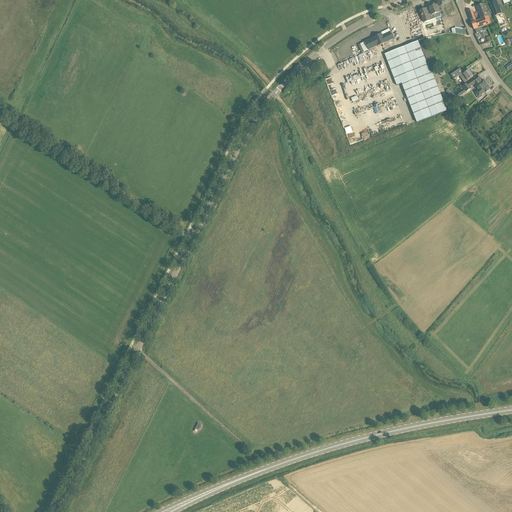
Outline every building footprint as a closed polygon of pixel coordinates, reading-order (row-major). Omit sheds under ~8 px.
[(495,17),(502,14),(496,0),(494,0),(489,2),(495,17)] [(491,23),(483,4),(477,7),(482,20),(477,21),(476,22),(478,28),(482,27),(491,23)] [(441,17),(437,6),(430,8),(429,7),(425,9),(426,9),(420,11),(425,23),(441,17)] [(476,22),(477,21),(476,20),(476,21),(472,10),(468,12),(474,30),(475,30),(478,28),(476,22)] [(394,40),(390,32),(382,36),(382,34),(373,38),(374,38),(370,40),(364,42),(368,50),(373,48),(377,46),(378,47),(394,40)] [(424,39),(385,54),(397,85),(402,84),(417,123),(447,111),(431,72),(436,70),(424,39)] [(469,71),(463,75),(460,77),(465,83),(474,77),(469,71)] [(479,76),(463,87),(467,92),(471,89),(470,88),(475,84),(475,85),(475,86),(478,90),(475,92),(477,95),(476,96),(479,100),(483,97),(482,95),(486,93),(488,91),(490,89),(488,86),(486,83),(484,80),(482,82),(479,76)] [(347,134),(353,132),(351,126),(345,128),(347,134)]
